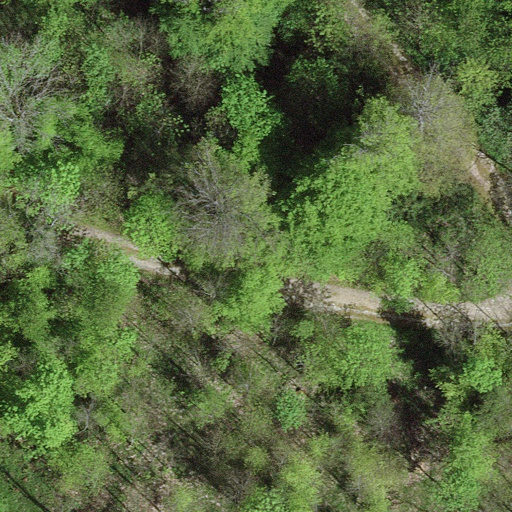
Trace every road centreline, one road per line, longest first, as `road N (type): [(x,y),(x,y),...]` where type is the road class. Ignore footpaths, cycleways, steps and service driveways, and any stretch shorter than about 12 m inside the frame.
road 1 (track): [(0,178),(511,276)]
road 2 (track): [(511,185),(384,0)]
